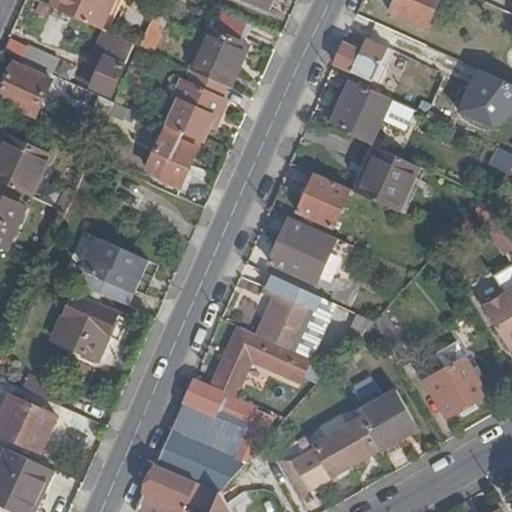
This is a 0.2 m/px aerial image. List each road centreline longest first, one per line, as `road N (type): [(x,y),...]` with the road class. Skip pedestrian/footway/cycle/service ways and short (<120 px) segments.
road 1 (tertiary): [(105,511),(333,0)]
road 2 (residential): [(511,438),(386,511)]
